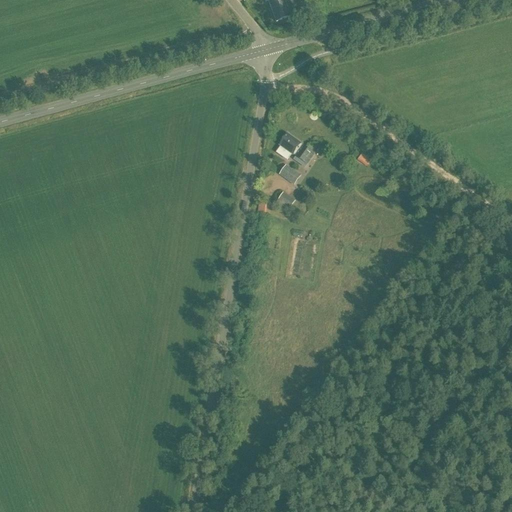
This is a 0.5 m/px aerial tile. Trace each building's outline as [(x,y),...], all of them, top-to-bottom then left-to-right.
[(290,17),(283,0),(264,0),(265,2),(268,1),(275,22),(290,17)] [(52,77),(46,78),(48,86),(54,85),(52,77)] [(310,162),(315,155),(301,144),(288,135),(280,146),(281,147),(276,153),(287,161),(291,154),(293,155),(305,163),(307,160),(310,162)] [(294,186),(301,177),(286,166),(279,175),(294,186)] [(289,211),(295,202),(283,194),(277,203),(289,211)] [(271,217),(271,204),(264,204),(263,216),(271,217)]
